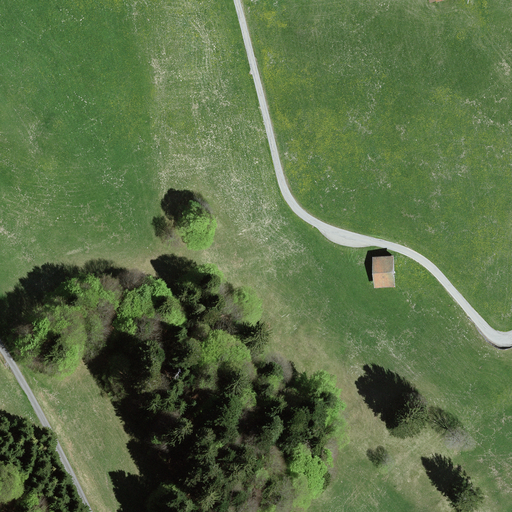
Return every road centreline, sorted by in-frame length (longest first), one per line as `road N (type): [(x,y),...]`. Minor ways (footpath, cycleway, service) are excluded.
road 1 (unclassified): [(511,338),(491,335),(423,261),(328,229),(295,208),(282,185),(237,0)]
road 2 (unclassified): [(0,345),(87,511)]
